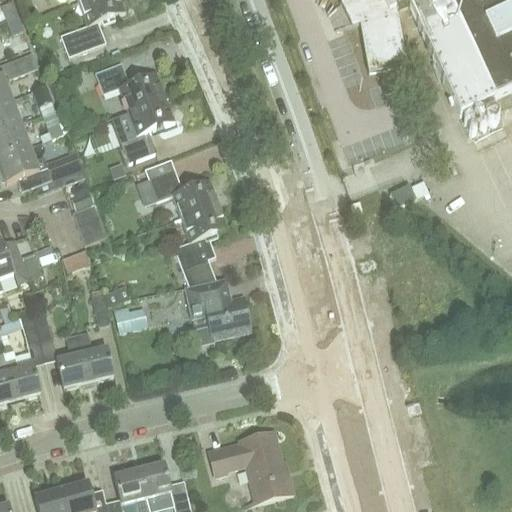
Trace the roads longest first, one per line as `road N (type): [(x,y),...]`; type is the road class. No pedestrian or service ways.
road 1 (residential): [(188,0),(258,170),(317,380)]
road 2 (primary): [(366,370),(321,200),(251,0)]
road 3 (residential): [(0,461),(51,441),(317,380)]
road 4 (primary): [(400,511),(366,370)]
road 5 (residential): [(317,380),(352,511)]
